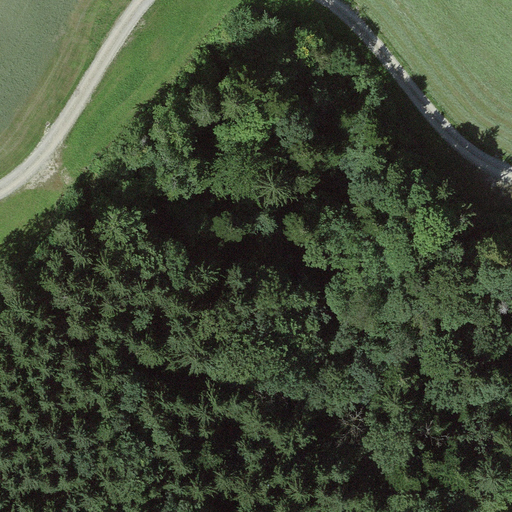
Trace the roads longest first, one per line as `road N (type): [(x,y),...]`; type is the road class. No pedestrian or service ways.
road 1 (track): [(330,0),(482,167),(511,177)]
road 2 (track): [(0,190),(25,177),(145,0)]
